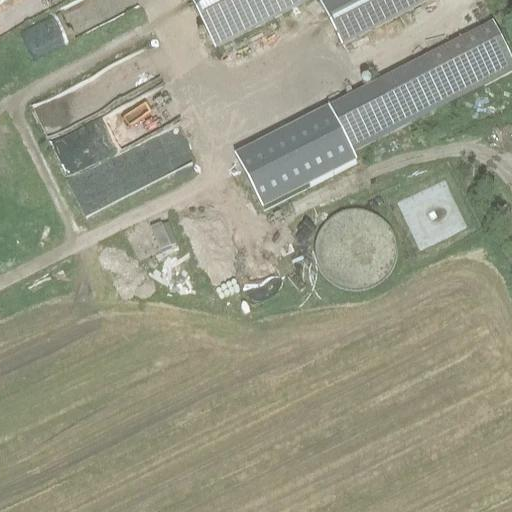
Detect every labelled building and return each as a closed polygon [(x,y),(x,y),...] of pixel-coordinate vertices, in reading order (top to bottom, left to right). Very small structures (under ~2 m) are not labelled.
[(187,0),(212,47),(302,0),(320,0),(319,1),(342,46),(431,0),(187,0)] [(511,72),(511,62),(493,26),(330,111),(353,155),(511,72)] [(108,111),(49,138),(84,214),(96,214),(135,196),(143,195),(196,172),(189,158),(189,150),(177,156),(167,134),(169,171),(162,156),(148,156),(149,176),(136,177),(129,161),(128,146),(152,135),(134,96),(134,95),(99,112),(108,111)] [(263,213),(357,164),(353,155),(330,111),(236,159),(263,213)] [(149,227),(161,253),(177,246),(167,224),(164,226),(162,222),(149,227)]
